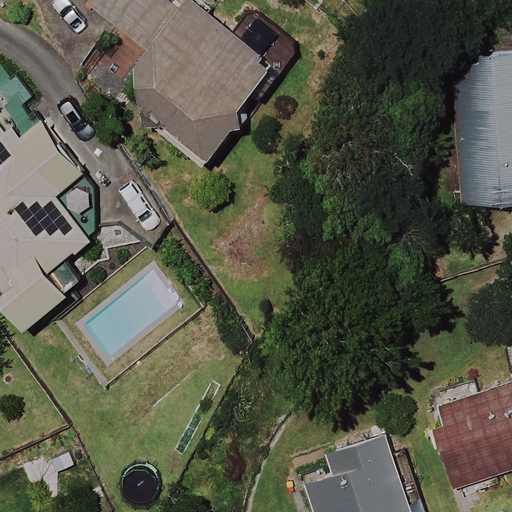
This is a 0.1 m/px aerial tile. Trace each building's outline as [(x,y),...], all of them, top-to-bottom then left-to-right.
[(120,87),(207,160),(283,60),(204,0),(193,0),(187,9),(174,0),(94,0),(92,3),(150,47),(120,87)] [(468,200),(511,196),(511,40),(456,45),(468,200)] [(0,277),(34,320),(78,284),(60,261),(96,232),(61,189),(89,166),(48,116),(16,142),(0,121),(0,277)] [(511,466),(511,380),(435,408),(462,484),(511,466)] [(415,511),(389,433),(333,452),(338,466),(307,477),(319,511),(415,511)]
